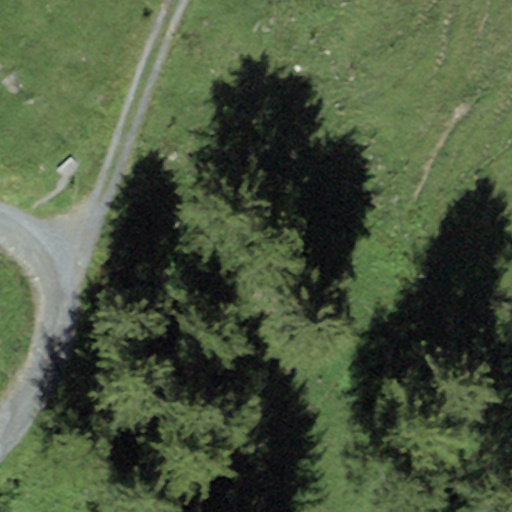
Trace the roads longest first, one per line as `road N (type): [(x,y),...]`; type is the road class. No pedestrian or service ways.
road 1 (track): [(61,298),(172,0)]
road 2 (track): [(0,427),(22,401),(61,298)]
